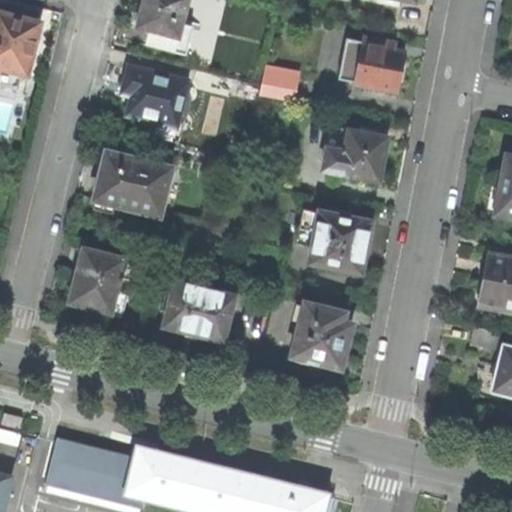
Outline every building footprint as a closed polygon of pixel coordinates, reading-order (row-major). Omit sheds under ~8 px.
[(185,57),(191,30),(181,28),(188,0),(143,0),(140,14),(135,31),(153,35),(150,48),(185,57)] [(0,71),(25,78),(38,25),(16,19),(0,14),(0,71)] [(387,43),(365,39),(360,64),(349,62),(345,83),(356,85),(355,88),(396,95),(400,73),(403,55),(386,51),(387,43)] [(263,96),(299,98),(301,67),(266,64),(263,96)] [(184,100),(188,83),(127,68),(122,88),(120,96),(129,98),(124,120),(152,127),(149,140),(177,147),(188,101),(184,100)] [(388,140),(349,132),(347,139),(329,136),(322,174),(379,185),(383,164),(388,140)] [(170,172),(105,156),(99,179),(94,203),(158,219),(170,172)] [(511,220),(511,159),(507,159),(502,186),(491,184),(485,216),(511,220)] [(370,225),(304,213),(298,244),(313,247),(312,251),(309,267),(361,277),(367,243),(370,225)] [(122,263),(80,253),(77,266),(78,266),(75,280),(68,306),(121,320),(127,297),(114,293),(122,263)] [(511,262),(487,257),(483,278),(478,307),(511,313),(511,262)] [(232,300),(174,286),(163,329),(188,335),(221,344),(232,300)] [(346,317),(306,306),(292,361),(341,374),(348,345),(353,328),(343,325),(346,317)] [(496,333),(474,329),(470,346),(492,350),(496,333)] [(499,369),(480,365),(480,396),(481,400),(495,404),(500,404),(502,402),(503,397),(511,399),(511,353),(504,351),(499,369)] [(144,498),(156,452),(137,447),(134,460),(58,441),(59,438),(56,438),(44,485),(47,486),(48,484),(137,506),(137,509),(141,510),(144,498)] [(162,454),(156,452),(144,498),(201,511),(322,511),(327,493),(324,492),(323,496),(233,474),(161,456),(162,454)] [(0,475),(0,511),(2,511),(11,479),(0,475)]
